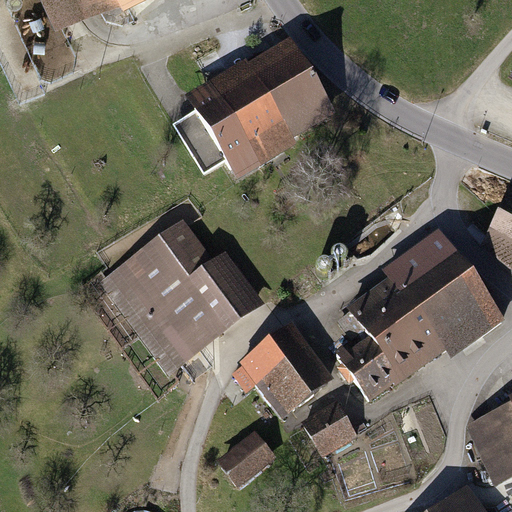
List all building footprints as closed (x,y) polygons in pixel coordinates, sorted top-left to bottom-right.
[(124,0),(125,1),(127,0),(43,0),(56,27),(113,0),(124,0)] [(212,84),(264,169),(300,147),(296,141),(339,115),(293,42),(251,68),(248,62),(212,84)] [(264,169),(212,84),(188,99),(198,115),(176,128),(206,177),(228,164),(240,183),(264,169)] [(511,198),(484,250),(511,264),(511,198)] [(185,222),(101,285),(169,376),(264,305),(227,256),(217,264),(185,222)] [(403,383),(406,386),(449,354),(455,362),(509,322),(442,232),(387,273),(393,282),(351,313),(373,342),(403,383)] [(239,368),(282,424),(334,384),(291,328),(239,368)] [(403,383),(373,342),(352,358),(348,352),(339,359),(374,405),(403,383)] [(336,406),(301,427),(322,462),(358,441),(336,406)] [(511,410),(470,431),(497,489),(511,481),(511,410)] [(254,435),(215,466),(237,494),(276,462),(254,435)] [(437,511),(483,511),(467,490),(437,511)]
